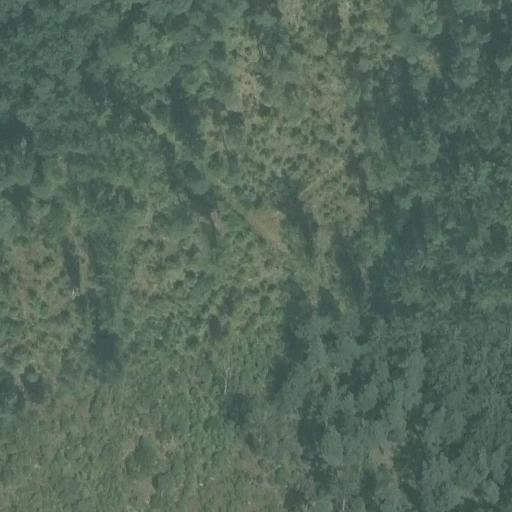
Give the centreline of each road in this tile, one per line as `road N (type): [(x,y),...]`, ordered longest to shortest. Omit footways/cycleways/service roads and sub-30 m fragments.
road 1 (track): [(29,0),(511,484)]
road 2 (track): [(261,229),(511,33)]
